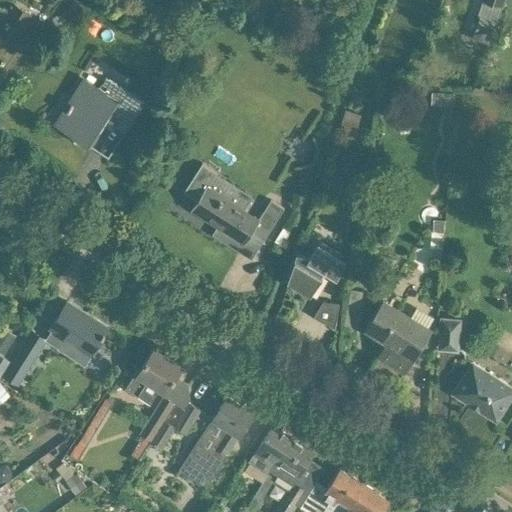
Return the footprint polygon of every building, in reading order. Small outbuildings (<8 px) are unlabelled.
[(488,44),(502,6),(503,0),(482,0),(477,16),(479,16),(472,39),(488,44)] [(0,33),(13,42),(32,15),(15,4),(0,25),(0,33)] [(332,69),(327,80),(339,85),(344,74),(332,69)] [(133,118),(144,101),(105,76),(99,86),(86,78),(71,102),(66,110),(68,111),(61,122),(75,131),(73,134),(90,145),(101,129),(115,106),(133,118)] [(454,93),(433,92),(432,105),(454,106),(454,93)] [(346,108),(338,129),(353,134),(361,114),(346,108)] [(355,173),(356,154),(343,153),(342,172),(355,173)] [(255,195),(201,161),(184,191),(197,199),(191,210),(244,244),(251,232),(264,240),(284,207),(271,199),(259,217),(246,209),(255,195)] [(444,229),(445,218),(434,218),(433,229),(444,229)] [(309,261),(296,253),(287,281),(310,295),(323,275),(321,274),(324,270),(336,277),(346,262),(317,243),(309,261)] [(356,326),(363,291),(351,289),(345,324),(356,326)] [(335,329),(339,303),(323,300),(314,316),(335,329)] [(383,300),(366,327),(387,340),(378,355),(405,371),(430,329),(397,308),(397,309),(383,300)] [(52,328),(45,339),(46,340),(45,342),(56,348),(64,336),(91,353),(107,327),(93,318),(93,317),(92,316),(91,319),(67,304),(69,301),(67,301),(50,327),(52,328)] [(441,318),(439,348),(457,349),(460,319),(441,318)] [(2,326),(0,329),(0,351),(4,354),(16,335),(2,326)] [(31,330),(3,375),(18,384),(45,342),(46,340),(45,339),(31,330)] [(150,403),(160,388),(166,391),(182,366),(153,348),(140,368),(138,367),(125,387),(150,403)] [(0,353),(0,374),(10,360),(0,353)] [(511,394),(511,386),(472,362),(453,392),(496,419),(511,394)] [(0,383),(0,402),(9,395),(0,383)] [(77,460),(118,392),(111,387),(76,444),(69,454),(77,460)] [(176,402),(164,395),(140,433),(152,440),(176,402)] [(210,479),(226,453),(238,435),(239,435),(254,412),(227,395),(179,470),(200,483),(205,475),(210,479)] [(173,426),(184,433),(200,409),(189,402),(173,426)] [(276,459),(291,436),(273,424),(253,455),(244,469),(262,481),(268,473),(271,467),(276,459)] [(276,459),(270,470),(291,484),(273,511),(290,511),(305,489),(294,482),(299,474),(314,451),(291,436),(276,459)] [(345,511),(364,483),(339,467),(325,489),(316,504),(320,506),(318,509),(322,511),(345,511)] [(77,471),(66,479),(76,493),(87,485),(77,471)] [(263,481),(244,511),(254,511),(275,478),(268,473),(262,481),(263,481)] [(382,511),(381,511),(389,499),(364,483),(345,511),(382,511)]
